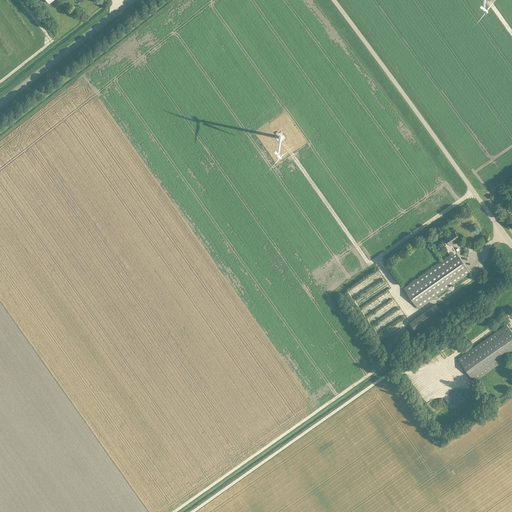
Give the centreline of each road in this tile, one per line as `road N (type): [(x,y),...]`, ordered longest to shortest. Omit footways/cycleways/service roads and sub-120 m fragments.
road 1 (unclassified): [(511,247),(333,0)]
road 2 (track): [(382,365),(174,511)]
road 3 (track): [(388,374),(192,511)]
road 4 (unclassified): [(0,104),(131,0)]
